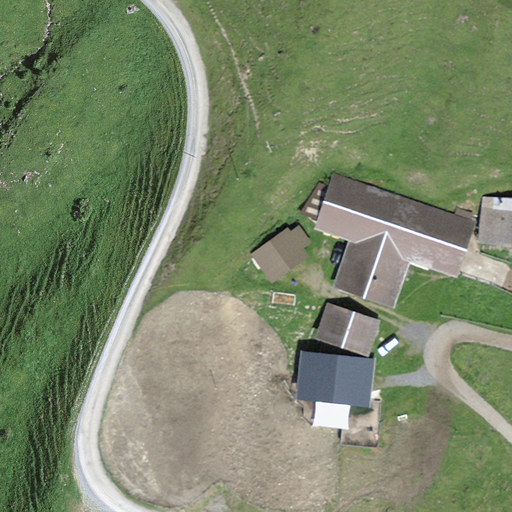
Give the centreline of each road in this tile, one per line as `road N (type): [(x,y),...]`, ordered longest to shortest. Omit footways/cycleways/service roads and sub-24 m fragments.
road 1 (track): [(131,511),(95,480),(86,427),(184,181),(195,109),(181,41),(150,0)]
road 2 (track): [(511,436),(441,372),(436,355),(459,332),(511,343)]
